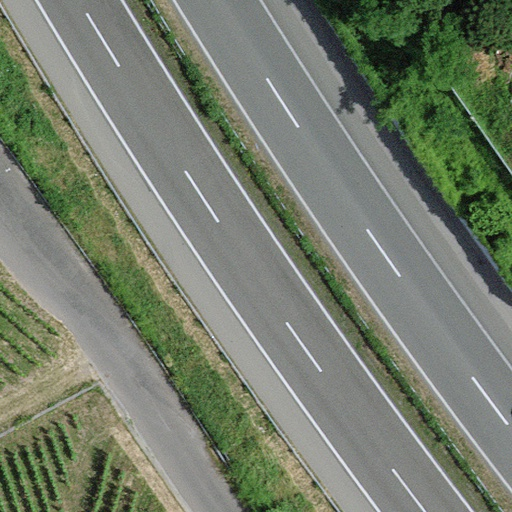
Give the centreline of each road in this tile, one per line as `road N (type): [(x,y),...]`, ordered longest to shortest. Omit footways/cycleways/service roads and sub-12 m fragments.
road 1 (motorway): [(77,0),(271,304),(424,511)]
road 2 (motorway): [(511,430),(368,234),(218,0)]
road 3 (residential): [(0,196),(224,511)]
